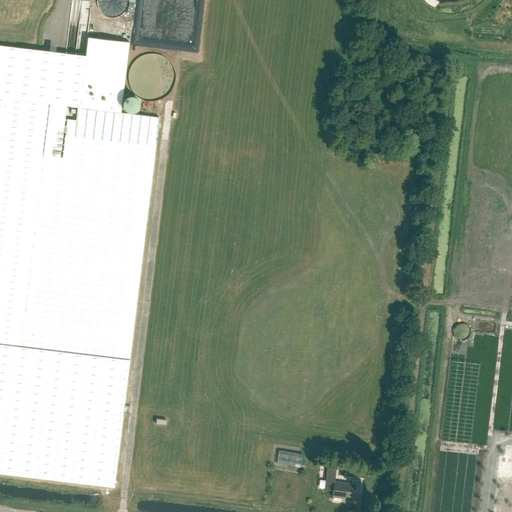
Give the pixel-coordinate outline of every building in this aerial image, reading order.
[(91,12),(92,0),(89,0),(85,0),(84,11),(91,12)] [(69,106),(78,107),(120,112),(128,43),(89,38),(87,55),(86,58),(75,56),(69,106)] [(120,113),(120,112),(78,107),(69,106),(75,56),(86,58),(87,55),(0,45),(0,473),(114,487),(159,117),(120,113)] [(302,455),(279,451),(277,463),(300,467),(302,455)] [(352,484),(335,481),(336,469),(327,467),(324,490),(333,491),(332,497),(353,499),(354,492),(360,493),(361,480),(353,479),(352,484)]
